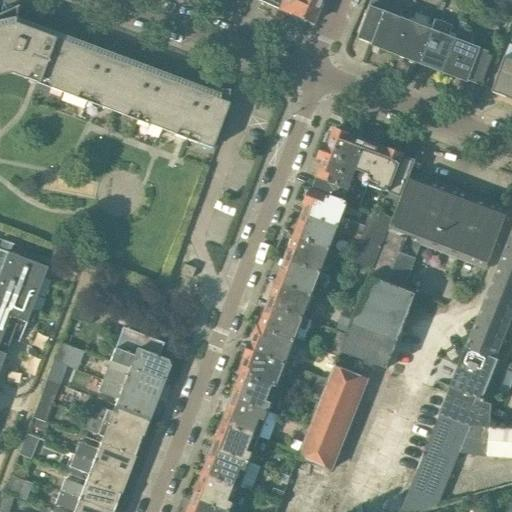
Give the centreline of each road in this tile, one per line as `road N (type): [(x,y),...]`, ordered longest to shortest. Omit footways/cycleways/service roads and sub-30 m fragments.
road 1 (residential): [(313,74),(151,511)]
road 2 (residential): [(511,147),(313,74)]
road 3 (residential): [(313,74),(116,0)]
